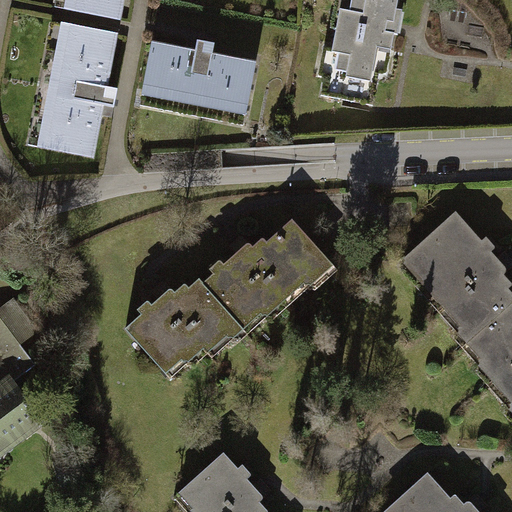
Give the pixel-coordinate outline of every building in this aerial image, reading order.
[(127,0),(71,0),(69,12),(124,22),(127,0)] [(404,0),(345,0),(323,97),(379,110),(404,0)] [(120,38),(64,27),(40,149),(96,160),(120,38)] [(255,65),(158,49),(148,112),(245,128),(255,65)] [(291,213),(139,333),(183,387),(334,268),(291,213)] [(511,298),(455,230),(403,273),(511,403),(511,298)] [(0,383),(0,450),(94,381),(27,289),(0,308),(0,369),(6,379),(0,383)] [(261,511),(225,462),(172,500),(181,511),(261,511)] [(475,511),(440,472),(393,511),(475,511)]
